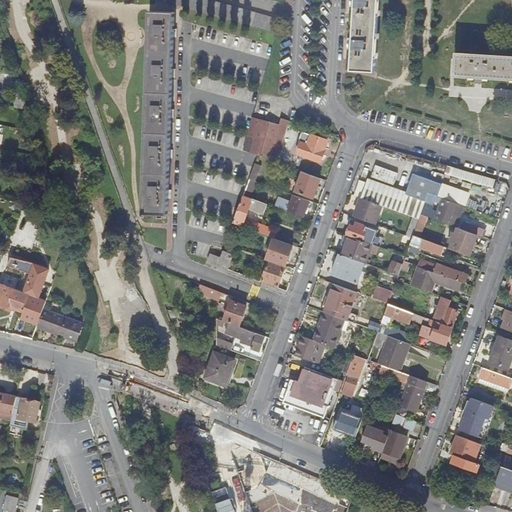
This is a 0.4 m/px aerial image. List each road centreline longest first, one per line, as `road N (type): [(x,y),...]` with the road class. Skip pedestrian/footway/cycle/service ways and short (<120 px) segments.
road 1 (residential): [(409,501),(511,218)]
road 2 (residential): [(0,344),(125,376),(248,429)]
road 3 (residential): [(293,307),(360,126)]
road 4 (residential): [(248,429),(409,501)]
road 5 (residential): [(293,307),(148,252)]
road 6 (residential): [(248,429),(293,307)]
